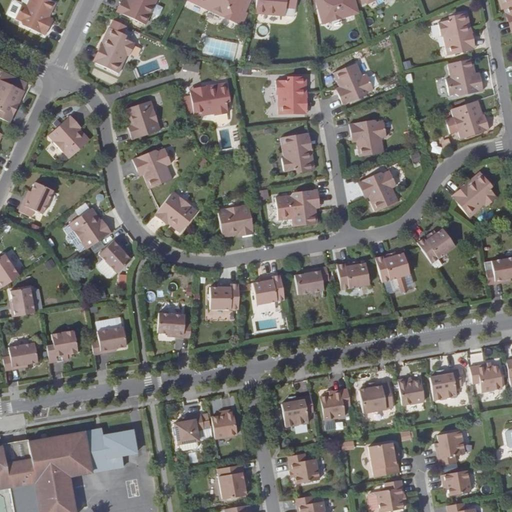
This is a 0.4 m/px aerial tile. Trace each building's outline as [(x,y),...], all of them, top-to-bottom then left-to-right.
[(40,14),(45,17),(51,3),(44,0),(25,0),(23,5),(19,4),(11,19),(18,22),(19,25),(41,36),(47,23),(38,19),(40,14)] [(138,22),(143,24),(153,0),(125,0),(125,1),(124,0),(122,0),(119,0),(115,11),(132,20),(138,22)] [(184,0),(204,9),(205,7),(220,14),(219,16),(230,22),(237,25),(243,11),(241,10),(236,8),(240,0),(184,0)] [(240,0),(236,8),(241,10),(245,0),(240,0)] [(252,7),(251,12),(281,14),(281,6),(291,7),(291,0),(252,0),(252,1),(252,7)] [(311,0),(319,23),(354,12),(350,0),(311,0)] [(505,12),(511,31),(511,30),(511,0),(497,0),(501,13),(505,12)] [(204,9),(219,16),(220,14),(205,7),(204,9)] [(463,30),(467,29),(463,12),(448,16),(446,19),(434,22),(437,36),(439,35),(443,55),(467,49),(463,30)] [(507,32),(511,31),(505,12),(501,13),(507,32)] [(49,19),(45,17),(40,14),(38,19),(47,23),(49,19)] [(101,45),(92,63),(114,73),(123,55),(125,56),(131,43),(120,38),(118,33),(105,28),(97,43),(101,45)] [(471,48),(467,29),(463,30),(467,49),(471,48)] [(89,61),(92,63),(101,45),(97,43),(89,61)] [(196,63),(183,58),(179,67),(192,72),(196,63)] [(468,58),(444,63),(447,77),(442,78),(445,95),(452,93),(455,95),(479,90),(476,77),(467,79),(466,75),(472,73),(468,58)] [(343,90),(333,94),(338,106),(362,95),(363,92),(369,90),(362,74),(357,76),(351,63),(328,73),(335,87),(341,85),(343,90)] [(0,118),(6,122),(12,109),(9,107),(11,103),(14,104),(21,91),(20,90),(24,83),(7,75),(4,82),(0,80),(0,118)] [(298,94),(301,94),(301,77),(286,76),(282,80),(271,80),(271,95),(274,95),(274,115),(298,114),(298,94)] [(223,83),(205,86),(206,90),(186,93),(190,118),(210,114),(210,116),(224,114),(222,102),(225,98),(223,83)] [(331,89),(333,94),(343,90),(341,85),(335,87),(331,89)] [(126,127),(124,127),(128,140),(157,130),(147,100),(120,109),(124,123),(126,127)] [(473,100),(447,109),(457,138),(485,129),(481,117),(479,117),(478,114),(473,100)] [(73,126),(74,124),(66,115),(44,135),(65,159),(86,140),(76,129),(73,126)] [(357,140),(352,141),(354,157),(379,152),(377,138),(382,137),(379,120),(372,122),(369,120),(345,124),(347,137),(357,135),(357,140)] [(304,153),(300,133),(275,138),(279,157),(277,158),(280,172),(291,170),(296,173),(310,170),(307,152),(304,153)] [(452,135),(443,139),(447,147),(455,144),(452,135)] [(145,172),(139,174),(145,189),(169,179),(163,166),(168,164),(161,148),(155,151),(151,149),(128,159),(133,172),(143,167),(145,172)] [(135,176),(139,174),(145,172),(143,167),(133,172),(135,176)] [(370,195),(364,197),(371,212),(394,201),(388,188),(392,186),(385,171),(379,174),(375,172),(353,183),(358,195),(368,190),(370,195)] [(477,171),(463,183),(465,186),(450,198),(466,217),(481,204),(482,206),(493,197),(486,188),(486,183),(477,171)] [(395,183),(405,178),(401,172),(392,177),(395,183)] [(23,199),(20,198),(15,211),(27,217),(31,211),(38,214),(49,190),(31,182),(27,192),(23,199)] [(465,186),(463,183),(447,195),(450,198),(465,186)] [(305,203),(315,202),(313,189),(288,192),(286,195),(280,196),(282,213),(286,212),(288,227),(313,224),(312,208),(306,209),(305,203)] [(259,200),(269,200),(269,190),(259,190),(259,200)] [(360,199),(364,197),(370,195),(368,190),(358,195),(360,199)] [(170,191),(150,215),(160,223),(161,221),(164,223),(176,233),(194,211),(170,191)] [(236,235),(237,236),(250,234),(244,204),(213,210),(218,238),(233,235),(236,235)] [(82,248),(107,231),(100,222),(99,223),(96,218),(87,206),(64,223),(82,248)] [(413,242),(428,263),(451,246),(438,228),(432,232),(426,237),(424,234),(413,242)] [(115,246),(117,244),(111,238),(95,253),(113,273),(127,260),(120,252),(115,246)] [(0,284),(15,274),(0,252),(0,284)] [(370,258),(378,283),(405,275),(399,253),(392,255),(384,258),(383,254),(370,258)] [(482,270),(484,284),(499,282),(499,279),(506,278),(511,276),(511,255),(487,260),(489,269),(482,270)] [(53,259),(45,262),(48,270),(56,266),(53,259)] [(346,266),(345,263),(332,265),(336,290),(365,286),(361,263),(354,264),(346,266)] [(325,280),(322,266),(308,269),(309,272),(300,274),(290,276),(294,295),(320,290),(318,282),(325,280)] [(280,300),(276,275),(263,277),(264,280),(256,282),(248,283),(252,305),(280,300)] [(234,310),(234,284),(222,284),(222,287),(213,287),(206,287),(206,309),(234,310)] [(8,316),(31,312),(26,286),(6,290),(8,300),(10,308),(7,309),(8,316)] [(255,320),(274,318),(272,303),(253,305),(255,320)] [(386,315),(384,309),(377,311),(379,318),(386,315)] [(186,338),(187,324),(180,323),(181,314),(154,312),(152,332),(162,333),(171,334),(170,337),(186,338)] [(88,341),(90,355),(105,353),(104,349),(113,348),(123,346),(119,326),(93,331),(95,340),(88,341)] [(43,345),(46,363),(64,359),(64,358),(64,354),(68,353),(74,352),(70,330),(48,333),(50,344),(43,345)] [(0,356),(0,358),(2,370),(16,368),(16,365),(24,363),(34,362),(31,342),(4,346),(6,355),(0,356)] [(502,389),(498,365),(491,367),(485,368),(485,364),(484,364),(469,367),(472,384),(479,383),(481,392),(502,389)] [(461,386),(458,369),(443,372),(443,375),(437,376),(429,378),(433,401),(456,397),(454,387),(461,386)] [(402,405),(424,402),(420,380),(406,383),(405,379),(397,380),(402,405)] [(367,389),(358,390),(362,413),(393,408),(388,383),(373,385),(374,388),(367,389)] [(326,396),(319,397),(323,420),(345,417),(343,407),(350,406),(347,389),(332,392),(331,392),(332,395),(326,396)] [(313,412),(310,395),(295,398),(295,401),(289,403),(281,404),(285,427),(308,423),(306,413),(313,412)] [(237,435),(232,409),(224,411),(225,415),(219,416),(211,417),(215,439),(237,435)] [(203,430),(201,415),(186,417),(187,421),(181,422),(174,424),(177,444),(179,444),(180,449),(182,451),(196,448),(198,446),(197,441),(198,441),(198,437),(197,431),(203,430)] [(0,511),(0,482),(9,481),(14,511),(65,511),(59,477),(124,465),(122,455),(136,452),(132,429),(97,435),(96,429),(28,441),(30,452),(5,456),(3,446),(0,446),(0,511)] [(408,431),(398,433),(399,441),(409,440),(408,431)] [(460,431),(437,435),(439,443),(440,450),(436,450),(439,466),(456,463),(455,456),(464,454),(460,431)] [(373,477),(399,473),(396,459),(396,458),(394,458),(393,452),(391,443),(368,447),(373,477)] [(305,454),(287,457),(290,472),(293,472),(296,484),(319,480),(315,459),(306,461),(305,454)] [(222,500),(245,496),(244,486),(243,480),(245,480),(245,479),(242,465),(217,469),(222,500)] [(470,492),(466,470),(441,475),(442,483),(446,482),(447,488),(449,496),(470,492)] [(404,495),(401,480),(384,483),(385,490),(376,492),(379,511),(385,511),(403,509),(402,502),(401,496),(404,496),(404,495)] [(312,496),(295,499),(297,511),(324,511),(322,501),(313,503),(312,496)] [(464,503),(446,506),(447,511),(474,511),(474,509),(465,510),(464,503)]
